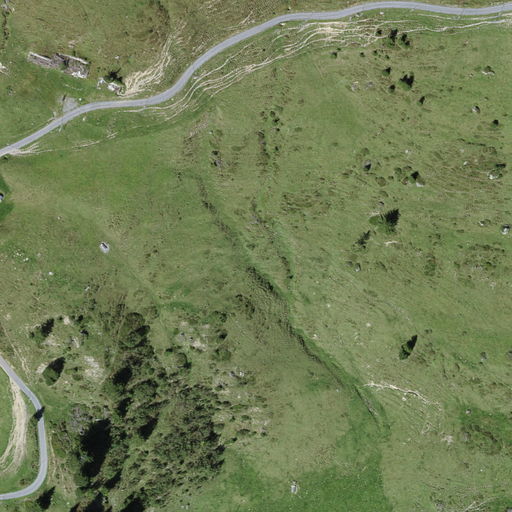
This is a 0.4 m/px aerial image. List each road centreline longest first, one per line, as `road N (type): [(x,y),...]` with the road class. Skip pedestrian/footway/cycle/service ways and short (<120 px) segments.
road 1 (track): [(511,7),(378,7),(279,18),(198,58),(168,96),(86,106),(0,157)]
road 2 (track): [(0,359),(38,404),(43,460),(37,483),(0,496)]
